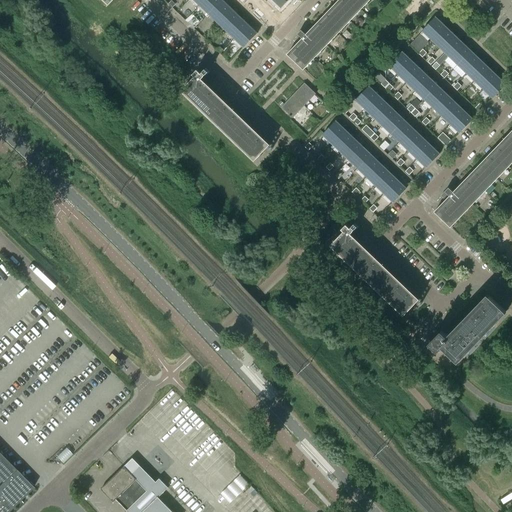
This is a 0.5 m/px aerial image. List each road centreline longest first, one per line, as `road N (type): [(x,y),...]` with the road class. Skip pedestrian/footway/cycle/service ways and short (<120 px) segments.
road 1 (tertiary): [(372,511),(120,243),(0,129)]
road 2 (unclassified): [(51,490),(151,393),(0,243)]
road 3 (residential): [(414,208),(511,106)]
